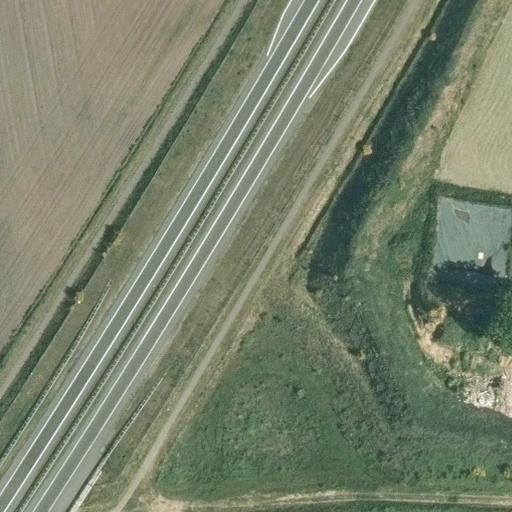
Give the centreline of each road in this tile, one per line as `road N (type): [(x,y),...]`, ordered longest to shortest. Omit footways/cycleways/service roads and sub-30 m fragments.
road 1 (trunk): [(41,511),(352,0)]
road 2 (trunk): [(315,0),(0,506)]
road 3 (track): [(233,511),(511,502)]
